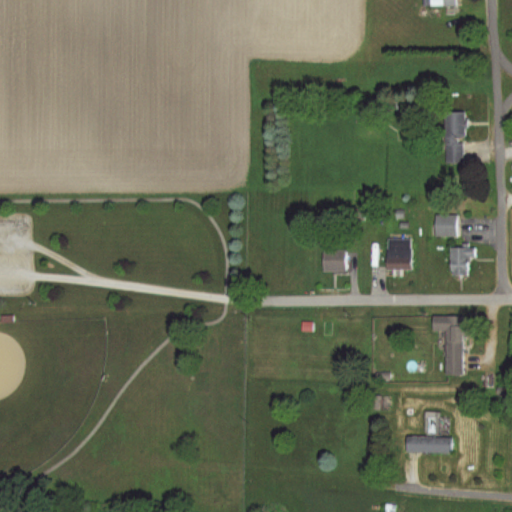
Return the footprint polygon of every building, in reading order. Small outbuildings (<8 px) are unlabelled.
[(444,162),(463,162),(462,111),(444,111),(444,162)] [(458,214),(434,214),(434,235),(458,235),(458,214)] [(410,236),(385,236),(385,268),(410,268),(410,236)] [(449,274),(473,274),(473,246),(449,246),(449,274)] [(322,248),(322,270),(346,270),(346,248),(322,248)] [(461,314),(431,315),(432,329),(444,329),(445,375),(462,374),(461,314)] [(451,435),(406,435),(406,451),(451,451),(451,435)]
